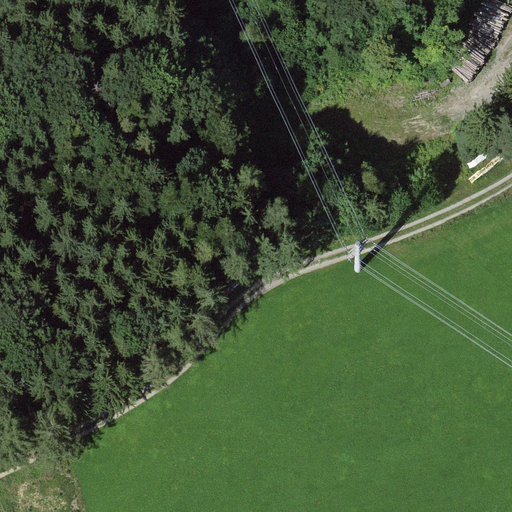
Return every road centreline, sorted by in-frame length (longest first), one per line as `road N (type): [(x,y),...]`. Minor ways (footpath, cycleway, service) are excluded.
road 1 (track): [(511,170),(483,197),(433,220),(272,279),(144,395),(0,470)]
road 2 (track): [(511,74),(473,90),(356,105)]
